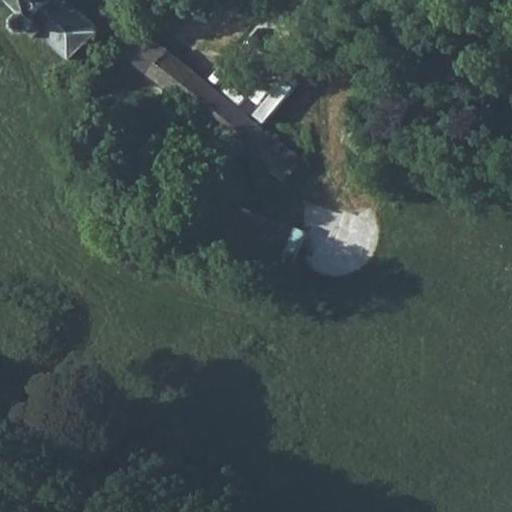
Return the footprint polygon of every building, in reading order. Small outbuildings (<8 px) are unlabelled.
[(80,56),(104,33),(71,0),(16,0),(31,15),(26,20),(26,27),(31,33),(39,33),(45,39),(50,34),(76,60),(80,56)] [(276,139),(253,120),(139,27),(121,49),(286,183),(312,151),(285,129),(276,139)] [(91,67),(114,44),(104,33),(80,56),(91,67)] [(293,119),(269,100),(253,120),(276,139),(285,129),(293,119)] [(270,283),(294,228),(202,188),(178,243),(270,283)]
